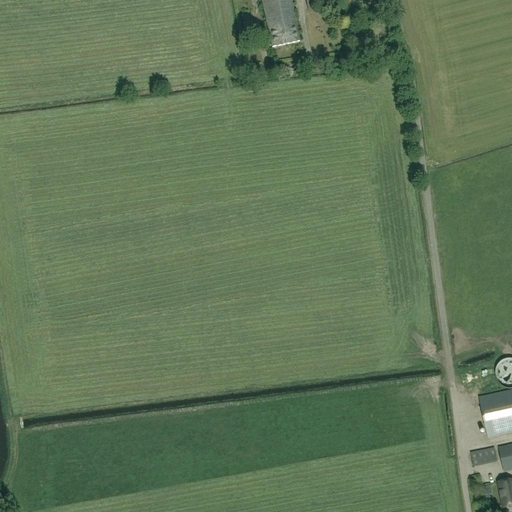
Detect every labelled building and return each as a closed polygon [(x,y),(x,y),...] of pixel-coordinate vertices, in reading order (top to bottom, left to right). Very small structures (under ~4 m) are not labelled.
[(290,0),(261,0),(272,48),(300,42),(290,0)] [(305,0),(308,8),(338,1),(338,0),(305,0)] [(243,25),(246,37),(254,35),(252,23),(243,25)] [(511,376),(510,367),(499,369),(502,380),(511,377),(511,376)] [(511,391),(479,398),(488,439),(511,434),(511,391)] [(511,471),(511,445),(499,449),(504,473),(511,471)] [(511,480),(496,484),(501,509),(507,508),(506,505),(511,504),(511,507),(511,480)]
